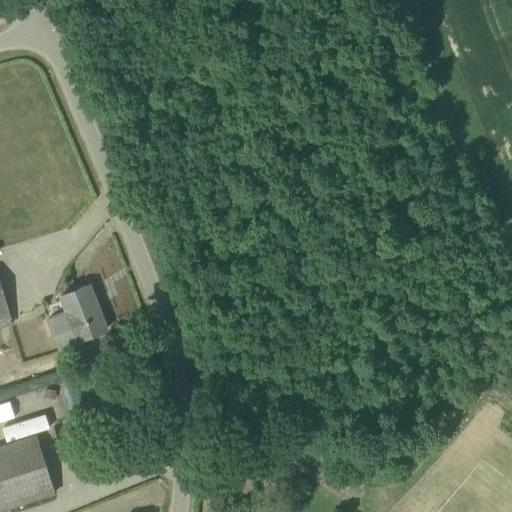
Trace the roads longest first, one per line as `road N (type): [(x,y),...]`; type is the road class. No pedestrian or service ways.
road 1 (unclassified): [(176,511),(183,456),(171,349),(43,27)]
road 2 (track): [(511,361),(413,474),(384,485),(354,485),(327,473),(262,417),(199,388),(178,388)]
